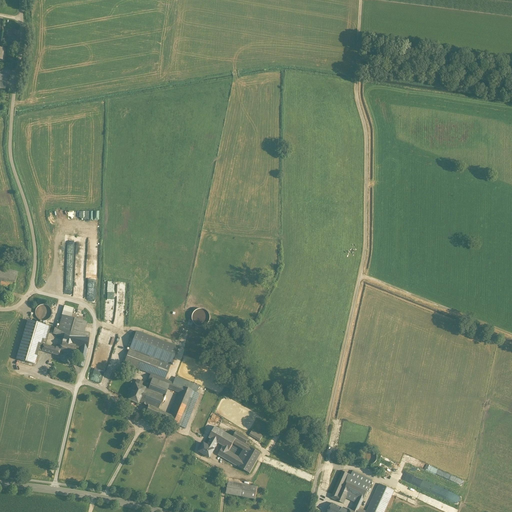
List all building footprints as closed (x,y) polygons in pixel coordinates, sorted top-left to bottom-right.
[(12,46),(15,46),(16,37),(11,37),(11,36),(8,35),(8,39),(3,39),(2,44),(8,44),(8,45),(12,46)] [(10,69),(0,67),(0,74),(7,75),(9,75),(10,69)] [(0,267),(0,278),(4,279),(15,282),(18,273),(0,267)] [(15,282),(4,279),(2,286),(13,289),(15,282)] [(73,308),(63,305),(56,329),(88,338),(90,333),(84,331),(88,314),(85,313),(83,318),(71,314),(73,308)] [(49,326),(24,320),(14,359),(34,364),(38,350),(42,351),(44,344),(49,326)] [(54,328),(52,334),(61,336),(59,340),(80,346),(77,357),(79,357),(83,359),(88,338),(56,329),(54,328)] [(176,348),(135,332),(128,349),(169,365),(176,348)] [(96,358),(94,367),(105,370),(113,337),(104,335),(103,341),(106,341),(105,345),(100,344),(98,353),(101,354),(100,359),(96,358)] [(75,346),(62,342),(61,345),(60,345),(59,348),(57,348),(55,354),(59,356),(60,351),(73,355),(75,350),(74,349),(75,346)] [(55,354),(57,348),(44,344),(42,351),(55,354)] [(169,365),(128,349),(122,362),(164,379),(169,365)] [(198,387),(174,377),(170,388),(181,393),(193,398),(196,391),(198,387)] [(167,387),(150,379),(145,389),(162,397),(167,387)] [(133,384),(126,400),(136,404),(138,400),(143,388),(133,384)] [(138,400),(157,408),(162,397),(145,389),(143,388),(138,400)] [(169,422),(185,428),(199,393),(196,391),(193,398),(181,393),(172,416),(169,422)] [(169,422),(172,416),(147,406),(144,412),(169,422)] [(231,443),(234,439),(213,427),(206,438),(209,439),(215,443),(221,446),(228,450),(231,443)] [(263,436),(252,430),(249,435),(259,441),(263,436)] [(248,439),(235,431),(232,437),(234,438),(245,444),(248,439)] [(234,439),(231,443),(242,449),(245,444),(234,438),(234,439)] [(215,443),(209,439),(205,445),(212,449),(215,443)] [(201,443),(196,451),(209,458),(213,449),(212,449),(205,445),(201,443)] [(250,473),(261,453),(245,444),(242,449),(238,456),(234,463),(250,473)] [(221,446),(217,454),(234,463),(238,456),(228,450),(221,446)] [(350,475),(347,474),(340,488),(348,492),(357,497),(362,499),(372,480),(352,470),(350,475)] [(313,474),(301,471),(299,478),(311,482),(313,474)] [(342,472),(329,497),(334,500),(340,488),(347,474),(342,472)] [(243,484),(242,484),(228,482),(226,494),(241,497),(243,484)] [(258,487),(243,484),(241,497),(255,499),(258,487)] [(384,511),(394,491),(380,484),(366,511),(384,511)] [(334,500),(342,503),(345,498),(348,492),(340,488),(334,500)] [(345,498),(355,502),(357,497),(348,492),(345,498)] [(351,510),(350,509),(349,511),(348,511),(364,511),(365,511),(358,508),(362,499),(357,497),(355,502),(351,510)] [(348,511),(349,511),(333,503),(332,503),(328,511),(348,511)]
